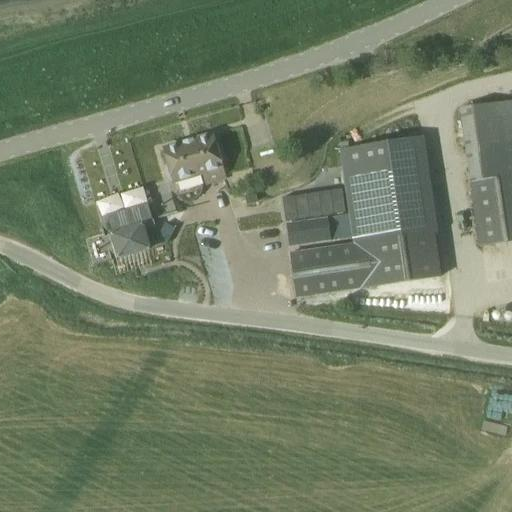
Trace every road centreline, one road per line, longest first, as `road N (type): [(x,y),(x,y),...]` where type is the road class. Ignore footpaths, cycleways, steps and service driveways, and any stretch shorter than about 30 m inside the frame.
road 1 (unclassified): [(0,247),(118,301),(511,354)]
road 2 (unclassified): [(0,150),(321,59),(457,0)]
road 3 (unknown): [(462,346),(445,101),(511,78)]
